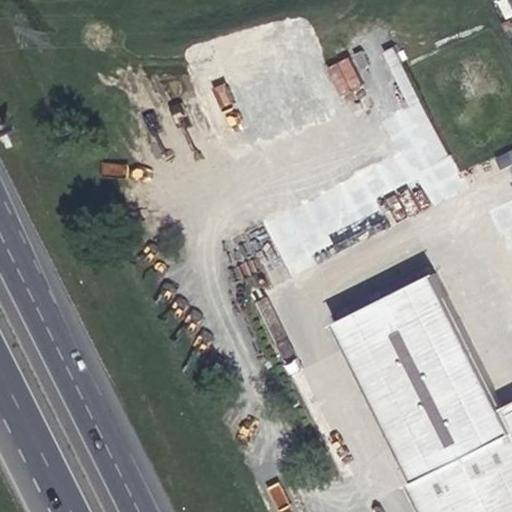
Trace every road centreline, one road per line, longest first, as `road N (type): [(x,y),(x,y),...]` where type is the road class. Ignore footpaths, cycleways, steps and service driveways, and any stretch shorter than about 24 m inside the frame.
road 1 (motorway): [(146,511),(0,219)]
road 2 (motorway): [(0,368),(71,511)]
